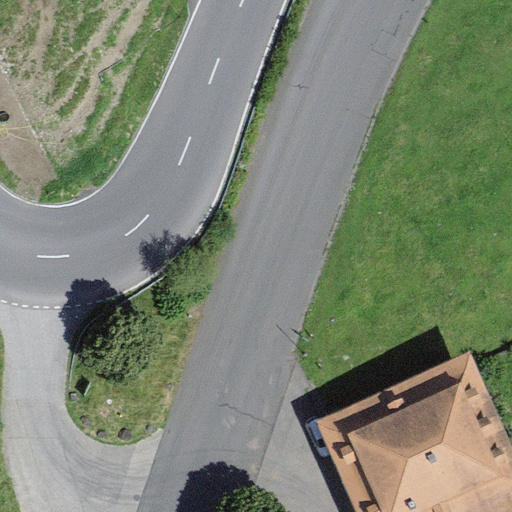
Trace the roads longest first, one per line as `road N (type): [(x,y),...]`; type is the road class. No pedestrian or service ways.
road 1 (unclassified): [(194,511),(261,279),(369,0)]
road 2 (unclassified): [(246,0),(158,206),(131,234),(90,252),(46,256)]
road 3 (unclassified): [(46,256),(36,403),(47,470),(71,511)]
